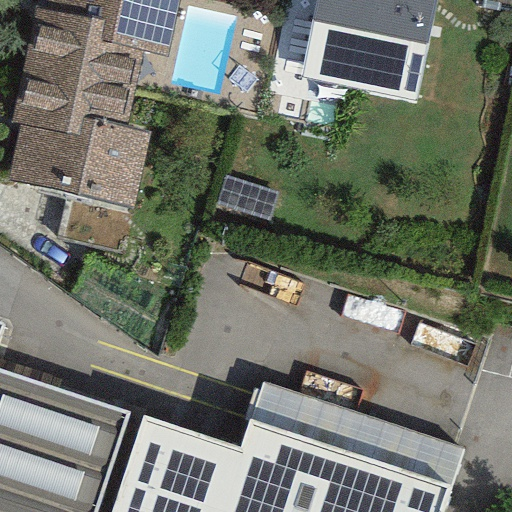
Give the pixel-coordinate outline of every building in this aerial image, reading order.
[(189,1),(186,0),(59,0),(15,187),(138,216),(189,1)] [(434,0),(314,0),(298,81),(414,104),(434,0)] [(16,338),(0,332),(0,386),(2,379),(16,338)] [(99,511),(129,421),(2,379),(0,386),(0,511),(99,511)] [(236,453),(129,421),(99,511),(441,511),(447,495),(247,426),(236,453)]
